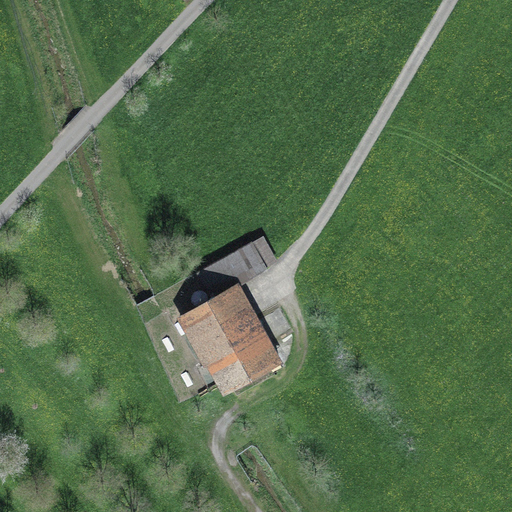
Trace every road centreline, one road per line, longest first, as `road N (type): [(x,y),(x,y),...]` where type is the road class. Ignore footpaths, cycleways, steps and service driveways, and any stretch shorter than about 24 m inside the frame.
road 1 (track): [(267,292),(359,169),(452,0)]
road 2 (track): [(0,229),(105,109),(225,0)]
